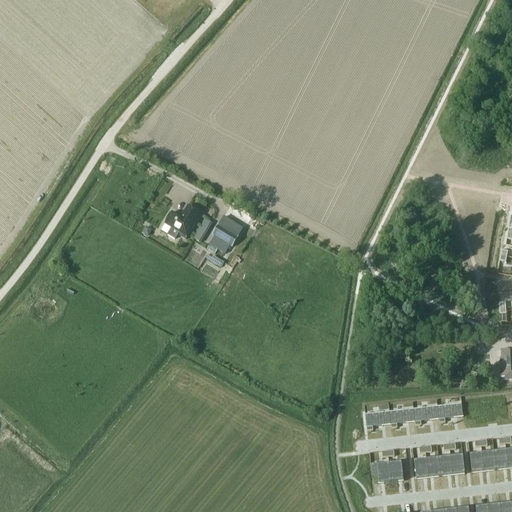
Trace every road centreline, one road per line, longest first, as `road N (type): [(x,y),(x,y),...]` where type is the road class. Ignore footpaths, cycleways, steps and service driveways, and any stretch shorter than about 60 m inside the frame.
road 1 (unclassified): [(0,294),(123,118),(226,0)]
road 2 (residential): [(511,429),(358,446)]
road 3 (residential): [(369,502),(511,486)]
